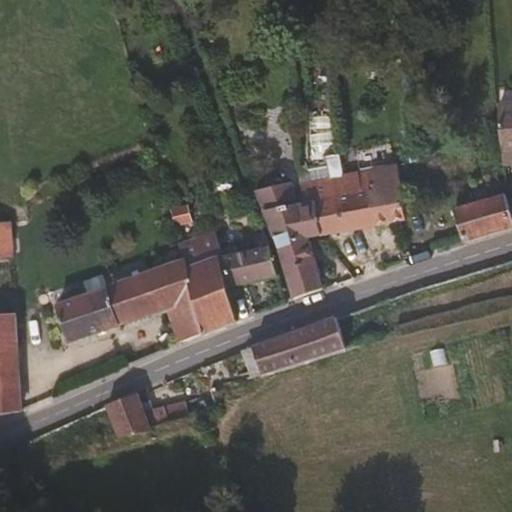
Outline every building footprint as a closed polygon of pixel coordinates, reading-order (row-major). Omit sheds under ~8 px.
[(511,154),(511,105),(498,106),(502,155),(511,154)] [(400,188),(401,186),(412,181),(408,163),(371,170),(374,189),(367,190),(375,225),(405,220),(398,190),(400,188)] [(375,225),(367,190),(374,189),(371,170),(299,183),(300,190),(303,201),(310,199),(318,235),(375,225)] [(318,235),(310,199),(303,201),(300,190),(293,191),(290,182),(271,187),(255,190),(277,247),(294,299),(322,288),(306,239),(318,235)] [(511,227),(511,217),(505,196),(453,210),(462,242),(511,227)] [(192,221),(188,209),(187,205),(170,210),(175,226),(192,221)] [(0,222),(0,413),(18,411),(11,222),(0,222)] [(277,277),(270,248),(261,232),(250,235),(256,248),(228,257),(224,257),(214,231),(180,245),(182,253),(187,269),(218,258),(228,287),(277,277)] [(177,264),(173,266),(166,248),(120,265),(124,283),(88,296),(85,288),(74,292),(77,299),(57,306),(69,343),(169,307),(180,343),(239,319),(228,287),(218,258),(187,269),(182,253),(174,256),(177,264)] [(345,349),(335,317),(253,347),(261,375),(345,349)] [(150,428),(138,393),(106,405),(118,439),(150,428)] [(189,418),(185,402),(163,409),(167,425),(189,418)]
